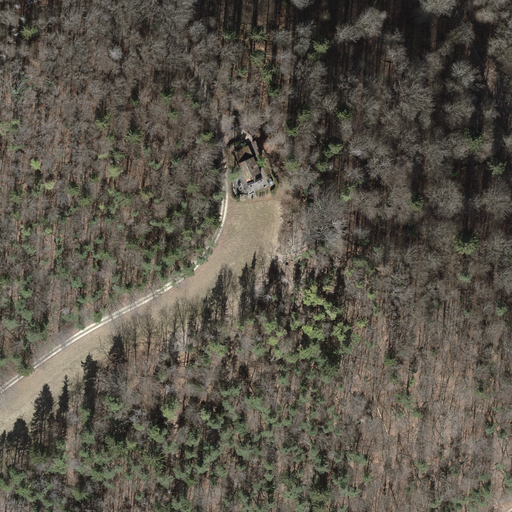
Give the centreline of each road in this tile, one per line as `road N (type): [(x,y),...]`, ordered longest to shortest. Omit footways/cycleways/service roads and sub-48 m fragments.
road 1 (track): [(0,393),(200,261),(222,230),(227,168)]
road 2 (track): [(450,0),(511,118)]
